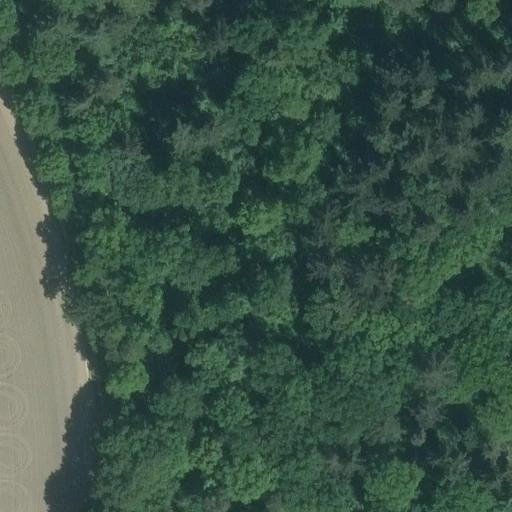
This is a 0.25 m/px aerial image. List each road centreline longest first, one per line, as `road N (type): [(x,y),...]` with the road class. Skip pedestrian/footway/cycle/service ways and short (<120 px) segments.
road 1 (track): [(210,428),(357,0)]
road 2 (tertiary): [(229,511),(270,459),(511,210)]
road 3 (track): [(97,387),(52,181),(0,67)]
road 4 (track): [(104,511),(97,387)]
road 5 (track): [(97,387),(162,404),(210,428)]
